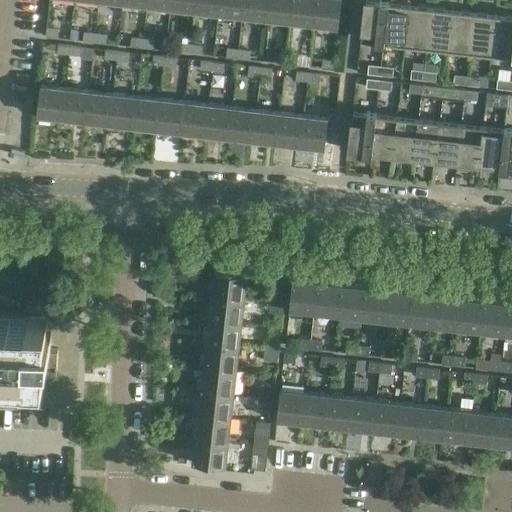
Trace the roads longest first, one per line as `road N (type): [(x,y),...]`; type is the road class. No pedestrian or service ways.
road 1 (tertiary): [(130,191),(511,223)]
road 2 (residential): [(130,191),(113,488)]
road 3 (residential): [(335,511),(113,488)]
road 4 (tertiary): [(0,188),(130,191)]
